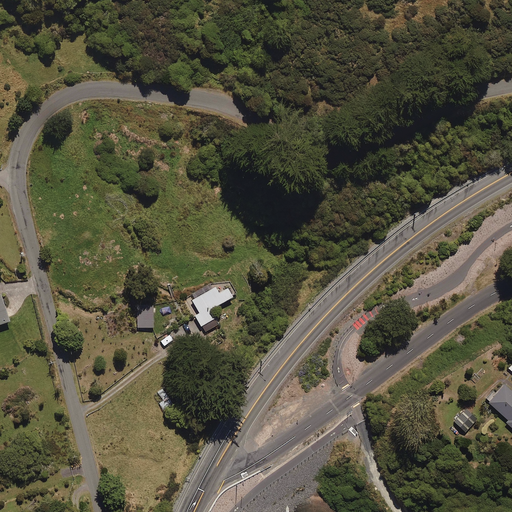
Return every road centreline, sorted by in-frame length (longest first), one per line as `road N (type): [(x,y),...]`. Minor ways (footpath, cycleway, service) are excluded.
road 1 (secondary): [(511,93),(386,136),(354,138),(168,91),(57,91),(23,117),(11,153),(15,194),(100,511)]
road 2 (trunk): [(511,172),(427,224),(344,294),(274,373),(197,487)]
road 3 (residential): [(197,487),(287,442),(472,305),(511,285)]
